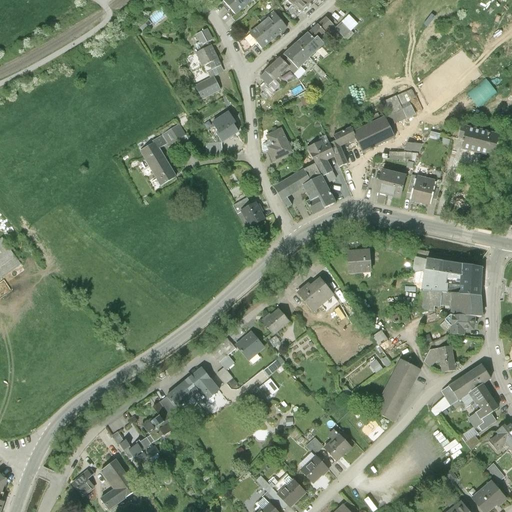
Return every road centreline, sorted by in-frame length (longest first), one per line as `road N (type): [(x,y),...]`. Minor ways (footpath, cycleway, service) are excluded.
road 1 (tertiary): [(32,468),(71,410),(198,325),(293,241)]
road 2 (residential): [(315,511),(441,384),(493,350)]
road 3 (tertiary): [(293,241),(358,215),(502,244)]
road 4 (residential): [(166,384),(322,263)]
road 5 (residential): [(243,76),(252,156),(293,241)]
road 6 (residential): [(166,384),(82,441),(58,480)]
